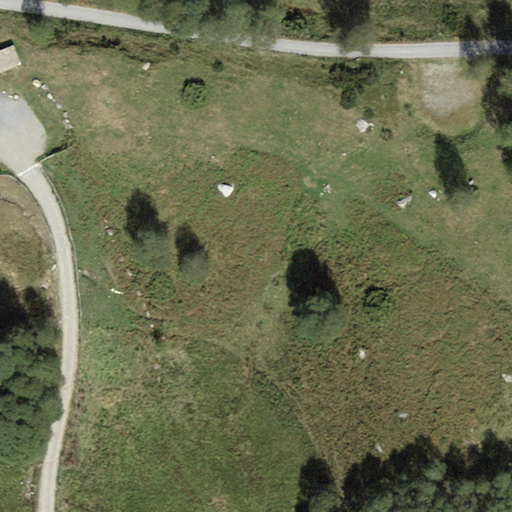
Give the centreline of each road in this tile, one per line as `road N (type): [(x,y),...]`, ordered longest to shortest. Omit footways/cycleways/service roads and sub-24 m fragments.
road 1 (track): [(511,45),(371,48),(0,0)]
road 2 (track): [(0,142),(43,196),(67,280),(68,358),(46,511)]
